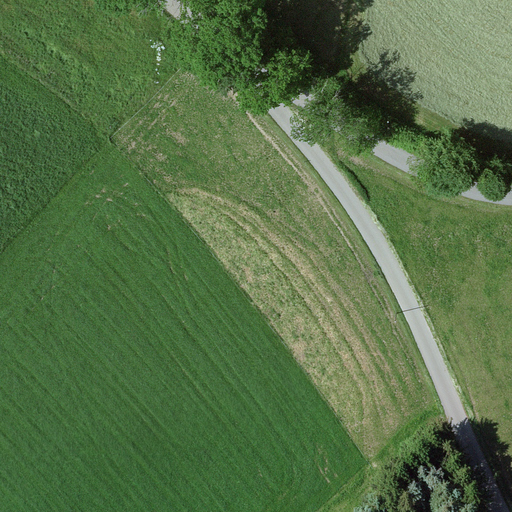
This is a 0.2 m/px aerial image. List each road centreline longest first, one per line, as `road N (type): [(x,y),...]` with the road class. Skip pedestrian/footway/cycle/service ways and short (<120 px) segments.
road 1 (unclassified): [(251,72),(390,267),(503,511)]
road 2 (unclassified): [(251,72),(417,166),(511,194)]
